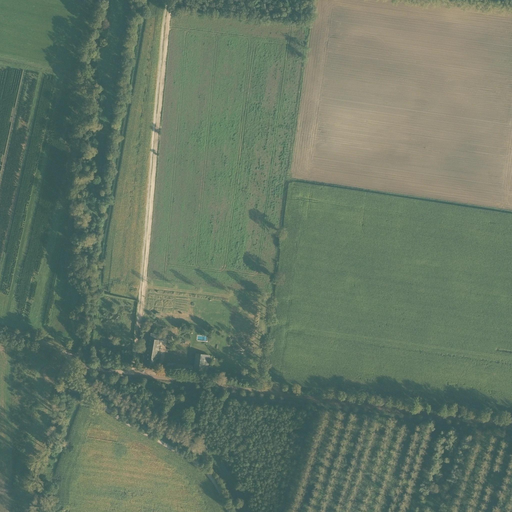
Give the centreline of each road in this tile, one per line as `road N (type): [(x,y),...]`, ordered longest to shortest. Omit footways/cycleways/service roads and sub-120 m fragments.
road 1 (track): [(131,373),(511,429)]
road 2 (track): [(135,338),(173,0)]
road 3 (unclassified): [(80,364),(84,388),(124,422),(193,460),(228,511)]
road 4 (track): [(244,511),(227,473),(189,429),(193,382)]
